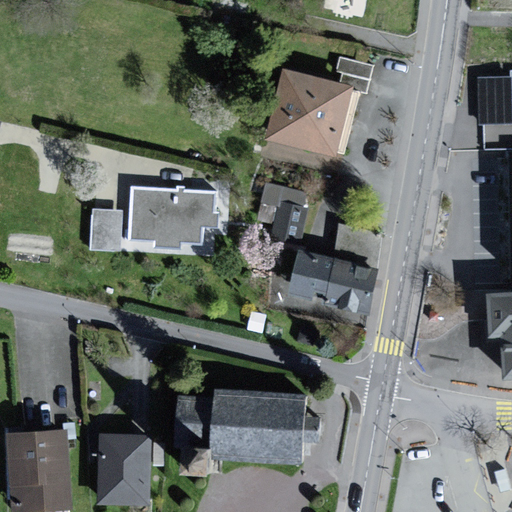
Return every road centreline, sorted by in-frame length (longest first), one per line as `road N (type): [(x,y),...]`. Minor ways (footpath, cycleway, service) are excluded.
road 1 (tertiary): [(446,0),(381,394)]
road 2 (residential): [(477,511),(442,411),(381,394)]
